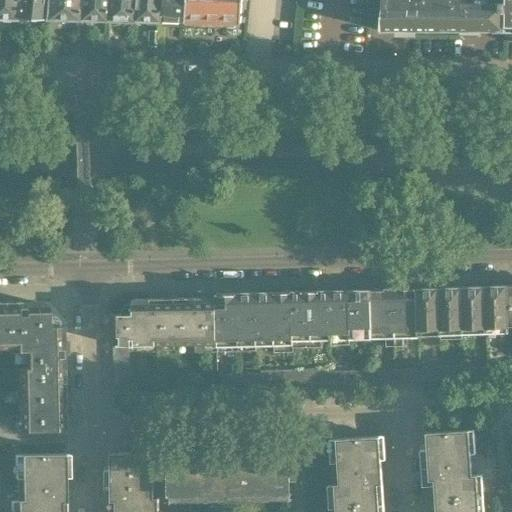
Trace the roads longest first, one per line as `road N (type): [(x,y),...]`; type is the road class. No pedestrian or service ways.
road 1 (residential): [(511,83),(0,80)]
road 2 (residential): [(80,279),(511,257)]
road 3 (residential): [(406,511),(399,411),(83,426)]
road 4 (residential): [(80,279),(83,426)]
